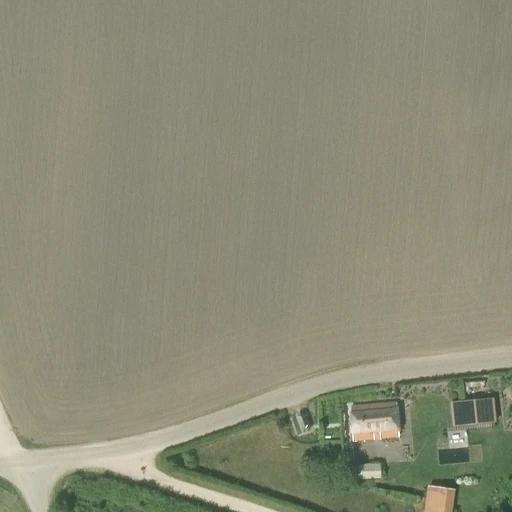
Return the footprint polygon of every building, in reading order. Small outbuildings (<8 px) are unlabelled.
[(452,427),(495,423),(493,399),(449,403),(452,427)] [(352,441),(398,437),(395,403),(350,406),(352,441)] [(441,435),(440,449),(464,449),(464,435),(441,435)] [(356,481),(380,479),(380,464),(355,465),(356,481)] [(425,486),(420,511),(450,511),(455,491),(425,486)]
